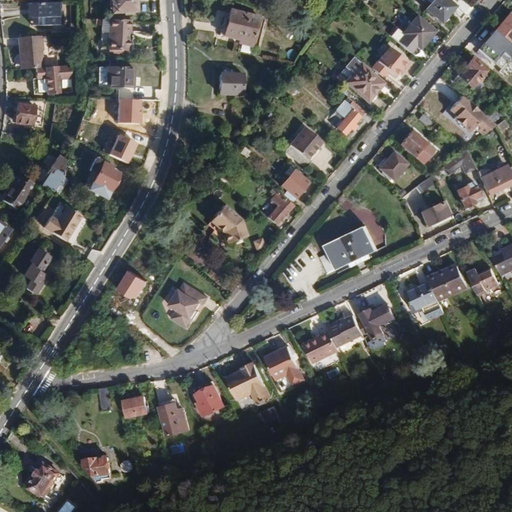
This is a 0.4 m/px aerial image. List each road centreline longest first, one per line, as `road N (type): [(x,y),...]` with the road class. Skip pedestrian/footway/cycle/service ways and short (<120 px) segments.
road 1 (residential): [(490,0),(184,365)]
road 2 (secondary): [(173,0),(174,112),(149,194),(28,385)]
road 3 (residential): [(511,210),(184,365)]
road 4 (residential): [(184,365),(28,385)]
